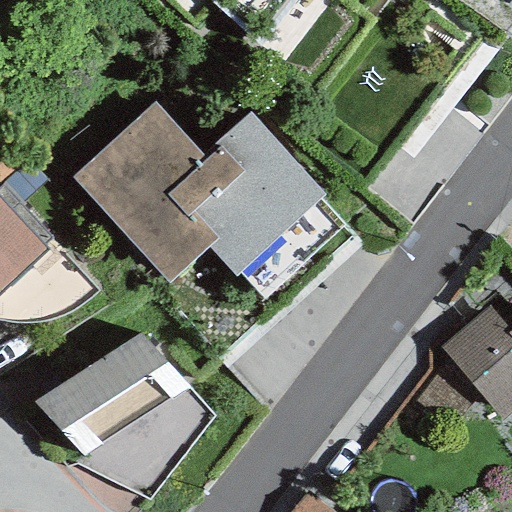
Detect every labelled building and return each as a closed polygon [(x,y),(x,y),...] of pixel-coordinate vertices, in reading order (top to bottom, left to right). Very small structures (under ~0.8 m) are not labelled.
[(154,103),(73,179),(169,284),(208,248),(236,278),(239,274),(263,300),(343,225),(320,199),(325,196),(248,114),(211,148),(214,152),(205,161),(154,103)] [(23,205),(48,182),(31,163),(5,185),(23,205)] [(0,294),(47,251),(44,245),(51,238),(23,205),(5,185),(0,189),(0,294)] [(502,422),(511,412),(511,330),(509,332),(489,308),(440,350),(448,359),(475,391),(502,422)] [(82,457),(191,389),(140,333),(34,402),(82,457)] [(447,429),(475,391),(448,359),(413,401),(447,429)] [(329,511),(306,492),(289,511),(329,511)]
